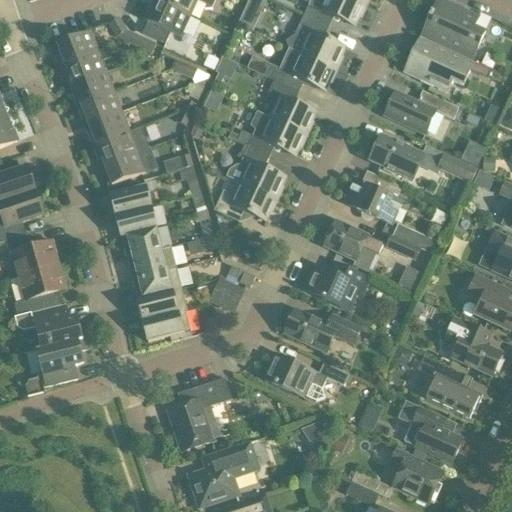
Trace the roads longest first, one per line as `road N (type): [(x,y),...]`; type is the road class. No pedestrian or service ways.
road 1 (residential): [(125,377),(247,341),(404,0)]
road 2 (residential): [(125,377),(64,164),(6,27)]
road 3 (residential): [(166,511),(125,377)]
